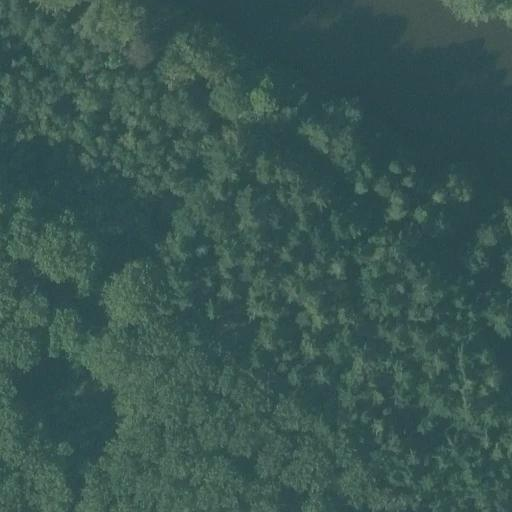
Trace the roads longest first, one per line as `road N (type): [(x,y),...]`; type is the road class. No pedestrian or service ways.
road 1 (track): [(511,284),(287,124),(61,0)]
road 2 (track): [(11,511),(182,219)]
road 3 (track): [(182,219),(248,107)]
